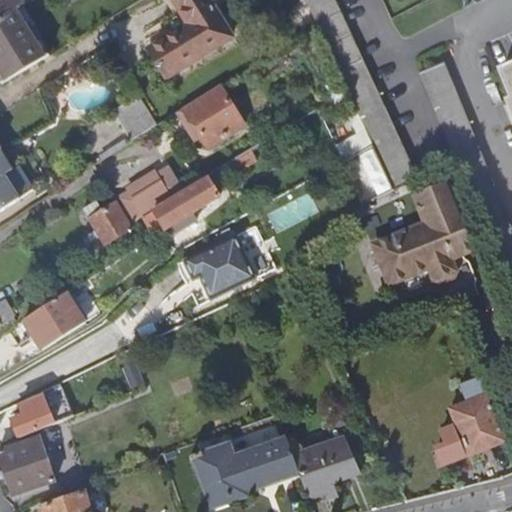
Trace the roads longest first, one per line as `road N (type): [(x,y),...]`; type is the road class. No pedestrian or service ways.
road 1 (residential): [(511,170),(470,65),(471,40),(488,16),(511,6)]
road 2 (unknown): [(0,242),(152,141)]
road 3 (unknown): [(0,392),(133,314)]
